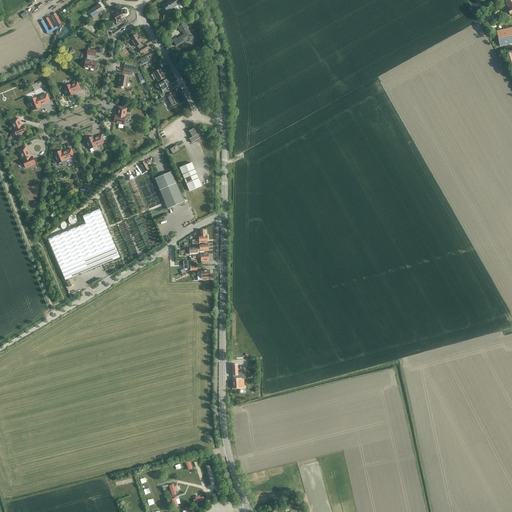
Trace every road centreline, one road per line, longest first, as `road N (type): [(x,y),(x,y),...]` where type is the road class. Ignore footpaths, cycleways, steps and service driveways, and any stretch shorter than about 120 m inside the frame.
road 1 (tertiary): [(250,511),(231,467),(222,410),(223,218)]
road 2 (unclassified): [(0,348),(197,225),(223,218)]
road 3 (residential): [(225,120),(195,114),(142,20)]
road 4 (residential): [(104,99),(41,128),(54,137),(102,114)]
road 5 (tertiary): [(225,120),(220,53),(203,0)]
